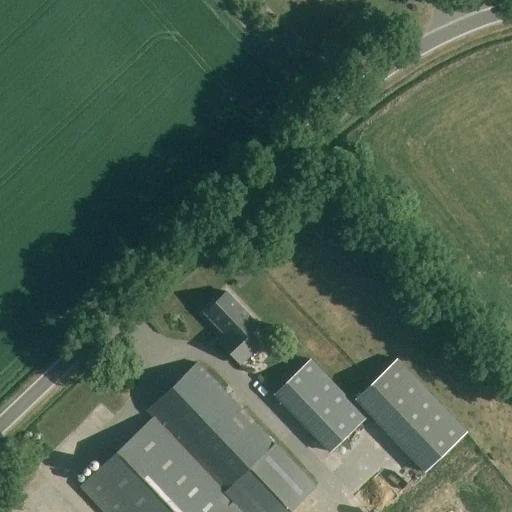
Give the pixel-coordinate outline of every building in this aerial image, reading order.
[(218,341),(240,365),(259,348),(248,336),(260,325),(232,295),(208,318),(224,335),(218,341)] [(446,445),(469,431),(462,419),(441,400),(436,392),(422,380),(416,370),(402,357),(376,373),(357,393),(363,402),(386,422),(392,432),(411,449),(418,460),(425,467),(446,445)] [(367,418),(311,358),(272,394),(329,454),(367,418)] [(79,486),(103,511),(290,511),(318,486),(197,361),(144,411),(152,417),(79,486)] [(382,496),(398,502),(402,491),(386,485),(382,496)]
